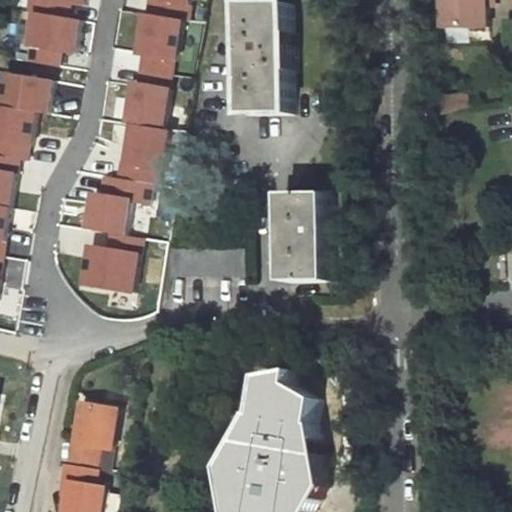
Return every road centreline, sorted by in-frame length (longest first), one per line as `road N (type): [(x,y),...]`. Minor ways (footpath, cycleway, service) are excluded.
road 1 (unknown): [(70,0),(15,142),(3,219),(9,284),(34,328),(279,324)]
road 2 (unknown): [(226,0),(232,126),(258,202),(279,324),(398,316)]
road 3 (unclassified): [(398,316),(392,0)]
road 4 (unclassified): [(399,511),(398,316)]
